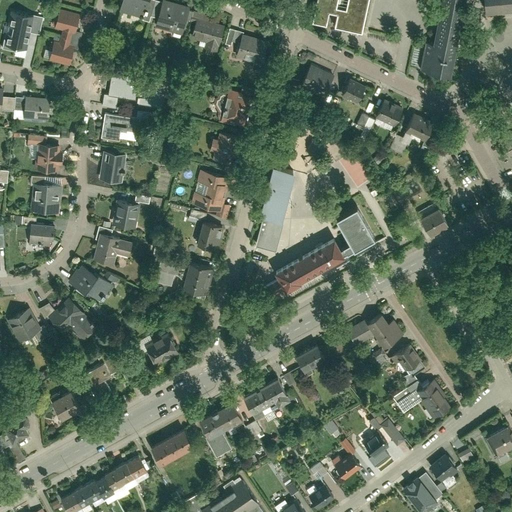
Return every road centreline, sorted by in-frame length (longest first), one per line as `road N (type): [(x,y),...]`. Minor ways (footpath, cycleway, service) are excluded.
road 1 (residential): [(220,372),(215,342),(227,272),(289,31)]
road 2 (residential): [(289,31),(445,101),(511,206)]
road 3 (tertiary): [(220,372),(0,494)]
road 4 (residential): [(82,92),(82,212),(74,244),(49,275),(0,289)]
road 5 (tertiary): [(429,256),(220,372)]
road 6 (residential): [(508,387),(346,511)]
road 7 (residential): [(429,256),(508,387)]
